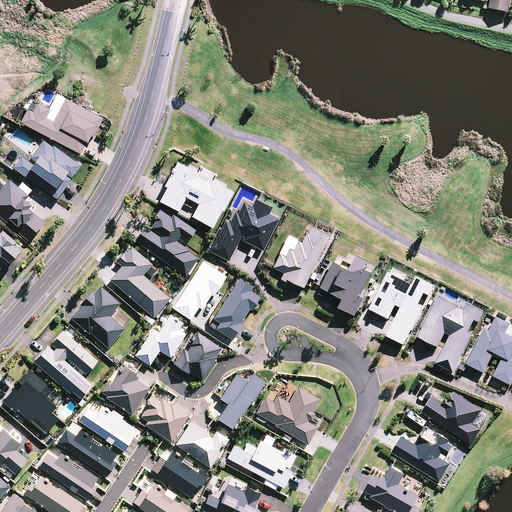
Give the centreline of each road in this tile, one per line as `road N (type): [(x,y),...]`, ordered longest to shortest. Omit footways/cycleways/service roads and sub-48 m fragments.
road 1 (tertiary): [(0,327),(128,167),(175,0)]
road 2 (residential): [(312,511),(366,399),(358,368),(341,356)]
road 3 (residential): [(280,348),(225,364),(201,392),(160,373)]
